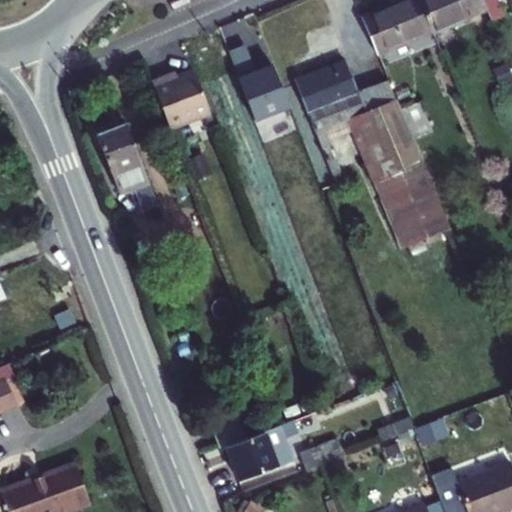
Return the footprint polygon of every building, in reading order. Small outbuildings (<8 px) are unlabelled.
[(402,0),(362,17),(377,54),(432,30),(419,0),(402,0)] [(433,32),(469,18),(461,0),(419,0),(432,30),(433,32)] [(461,0),(469,18),(488,10),(483,0),(461,0)] [(501,16),(493,0),(483,0),(488,10),(492,20),(501,16)] [(294,81),(307,112),(357,92),(344,61),(294,81)] [(511,80),(511,74),(507,63),(493,69),(500,86),(511,80)] [(290,107),(273,64),(257,71),(256,73),(251,76),(249,70),(237,75),(255,121),(290,107)] [(169,79),(168,75),(152,81),(170,128),(210,112),(194,69),(177,76),(169,79)] [(349,119),(396,100),(388,81),(357,92),(307,112),(338,189),(346,186),(328,141),(354,131),(349,119)] [(401,110),(396,100),(349,119),(354,131),(401,249),(450,229),(413,140),(401,110)] [(420,103),(401,110),(413,140),(432,132),(420,103)] [(134,189),(148,184),(124,123),(95,135),(119,195),(134,189)] [(202,154),(188,161),(197,180),(211,173),(202,154)] [(157,207),(148,184),(134,189),(143,213),(157,207)] [(177,199),(188,194),(184,186),(174,190),(177,199)] [(61,330),(76,323),(70,309),(54,316),(61,330)] [(0,368),(0,381),(5,379),(12,376),(14,375),(9,364),(0,368)] [(16,404),(23,401),(12,376),(5,379),(16,404)] [(0,411),(16,404),(5,379),(0,381),(0,411)] [(327,404),(339,399),(332,383),(321,388),(327,404)] [(396,394),(393,385),(383,389),(387,397),(396,394)] [(314,399),(300,403),(303,412),(317,407),(314,399)] [(300,413),(296,405),(283,410),(286,419),(300,413)] [(227,445),(247,437),(237,410),(210,421),(220,448),(227,445)] [(381,441),(410,430),(409,428),(412,427),(409,417),(377,429),(381,441)] [(281,424),(286,436),(299,431),(295,419),(281,424)] [(419,427),(425,444),(448,436),(442,419),(419,427)] [(286,436),(281,424),(247,437),(227,445),(240,479),(294,458),(286,436)] [(408,432),(397,436),(399,441),(409,438),(408,432)] [(343,455),(336,439),(299,452),(305,469),(343,455)] [(398,443),(383,448),(386,457),(401,452),(398,443)] [(499,511),(511,507),(511,467),(510,461),(455,481),(467,511),(499,511)] [(0,490),(7,511),(65,511),(90,503),(75,463),(0,490)] [(260,511),(262,509),(250,501),(248,503),(241,499),(234,511),(235,511),(260,511)] [(401,511),(427,511),(424,503),(401,511)]
